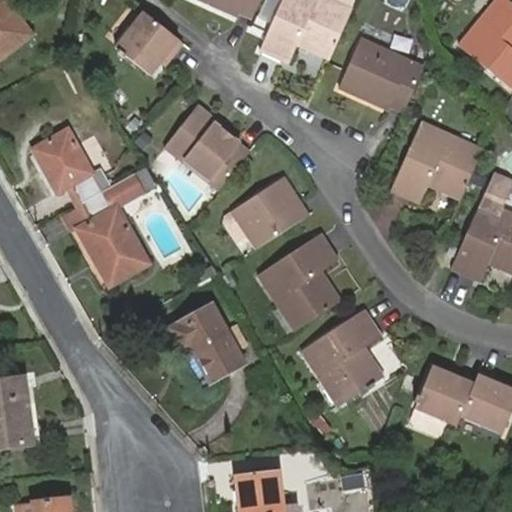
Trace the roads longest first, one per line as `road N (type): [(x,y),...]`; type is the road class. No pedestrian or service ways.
road 1 (residential): [(216,74),(325,150),(394,277),(467,331),(511,336)]
road 2 (residential): [(0,215),(143,464)]
